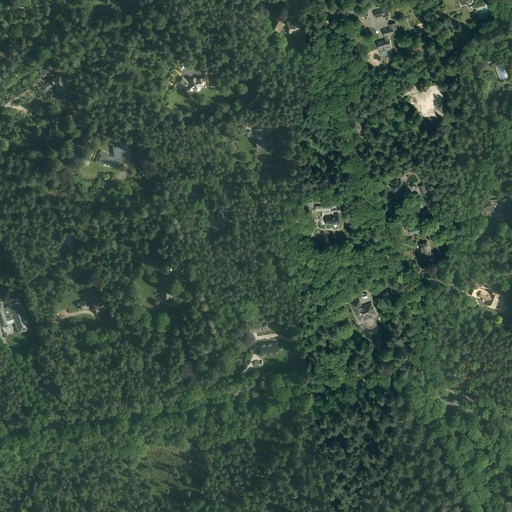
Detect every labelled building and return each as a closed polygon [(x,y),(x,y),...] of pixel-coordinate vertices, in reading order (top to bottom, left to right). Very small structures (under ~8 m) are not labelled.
[(389,16),(387,8),(381,9),(381,10),(379,10),(379,9),(374,11),(375,18),(383,16),(383,17),(389,16)] [(299,23),(288,25),(290,33),(300,31),(299,23)] [(388,36),(395,34),(393,28),(387,29),(387,28),(383,29),(385,40),(378,42),(380,50),(386,49),(386,50),(391,49),(388,36)] [(497,69),(500,79),(506,78),(503,67),(497,69)] [(184,76),(180,83),(184,85),(185,82),(191,85),(189,87),(188,87),(187,90),(191,91),(195,81),(188,77),(189,74),(185,72),(183,75),(184,76)] [(48,82),(43,86),(46,90),(54,84),(62,96),(66,94),(62,89),(64,88),(65,89),(68,86),(66,83),(70,80),(68,76),(63,80),(62,77),(62,78),(61,76),(60,74),(57,76),(58,78),(56,80),(55,79),(53,80),(52,81),(49,83),(48,82)] [(423,115),(431,115),(431,111),(441,111),(441,100),(426,100),(426,104),(423,104),(423,115)] [(257,148),(266,147),(266,146),(269,146),(270,152),(279,151),(277,137),(268,138),(268,139),(265,140),(265,138),(264,139),(263,135),(265,135),(264,128),(255,129),(256,136),(257,136),(257,139),(256,139),(257,148)] [(115,167),(122,166),(120,147),(115,147),(116,155),(114,155),(114,156),(112,156),(111,156),(110,156),(110,155),(108,155),(109,153),(103,151),(98,162),(104,165),(105,162),(108,162),(109,163),(111,163),(114,163),(115,167)] [(399,194),(402,196),(406,191),(396,182),(395,182),(396,181),(396,180),(395,179),(394,179),(393,180),(392,179),(389,183),(388,184),(389,186),(391,188),(392,187),(399,194)] [(419,187),(423,197),(430,194),(427,184),(419,187)] [(487,212),(501,210),(502,220),(509,219),(508,213),(511,212),(511,211),(511,200),(511,199),(511,193),(504,194),(505,198),(491,200),(492,205),(487,206),(487,212)] [(428,208),(434,206),(431,197),(425,199),(428,208)] [(339,215),(333,215),(333,211),(331,211),(331,207),(322,207),(323,218),(326,218),(326,224),(339,224),(339,215)] [(218,220),(219,228),(223,227),(223,229),(228,229),(227,222),(226,216),(223,216),(222,210),(214,211),(215,220),(218,220)] [(423,257),(430,255),(427,242),(420,244),(423,257)] [(51,276),(53,280),(61,276),(59,272),(51,276)] [(180,275),(174,275),(174,278),(163,278),(164,290),(160,290),(160,298),(166,297),(172,297),(171,281),(180,281),(180,275)] [(485,292),(480,289),(477,296),(487,301),(487,302),(496,306),(500,297),(491,293),(491,294),(487,292),(487,291),(486,291),(485,292)] [(96,313),(104,304),(98,298),(80,303),(82,309),(90,307),(96,313)] [(372,318),(371,316),(376,314),(371,303),(362,307),(359,300),(355,302),(355,301),(351,303),(352,307),(353,307),(354,311),(356,311),(360,320),(364,318),(365,321),(372,318)] [(0,320),(2,328),(8,326),(6,321),(15,318),(19,331),(28,329),(25,320),(26,319),(22,306),(20,306),(19,302),(7,306),(8,307),(1,309),(0,306),(0,320)] [(367,322),(367,324),(363,326),(364,328),(373,324),(371,320),(367,322)] [(249,325),(250,333),(259,331),(258,324),(249,325)] [(277,342),(269,343),(266,343),(266,344),(260,344),(261,354),(274,352),(274,351),(278,351),(277,342)]
